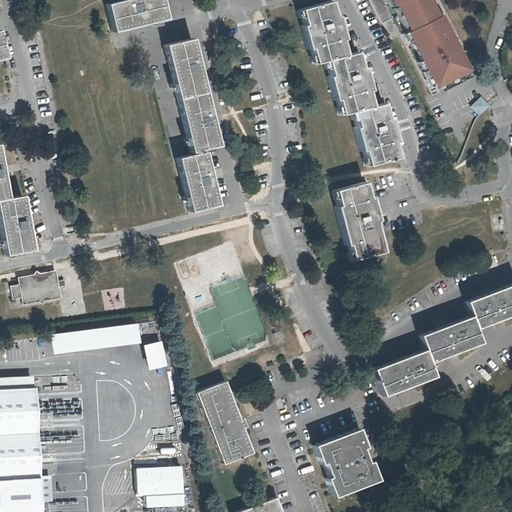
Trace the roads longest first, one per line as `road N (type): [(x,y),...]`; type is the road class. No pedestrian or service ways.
road 1 (residential): [(346,0),(400,107),(418,197),(433,204),(507,188)]
road 2 (residential): [(61,255),(9,13)]
road 3 (residential): [(274,203),(61,255)]
road 4 (residential): [(274,203),(269,91),(236,8)]
road 5 (residential): [(511,274),(449,300),(373,355),(337,366)]
road 6 (residential): [(337,366),(267,401),(303,511)]
road 7 (residential): [(337,366),(292,271),(274,203)]
